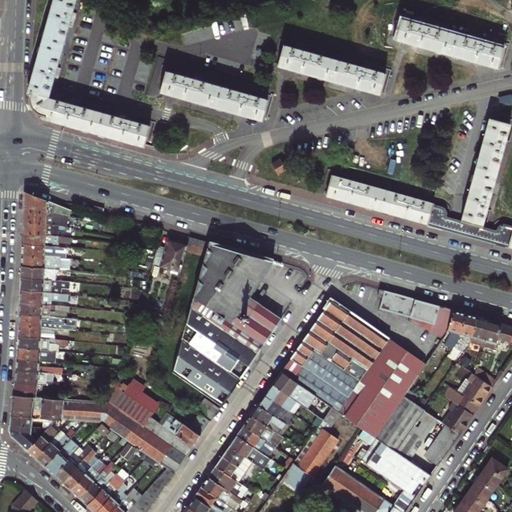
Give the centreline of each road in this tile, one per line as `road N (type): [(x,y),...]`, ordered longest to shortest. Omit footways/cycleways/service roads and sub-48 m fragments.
road 1 (primary): [(7,172),(54,175),(343,254)]
road 2 (residential): [(343,254),(160,511)]
road 3 (primary): [(511,272),(232,192)]
road 4 (residential): [(511,83),(278,135)]
road 5 (primary): [(183,178),(44,140),(9,140)]
road 6 (unknown): [(505,85),(444,252)]
road 7 (primary): [(343,254),(511,301)]
road 8 (residential): [(511,382),(421,511)]
